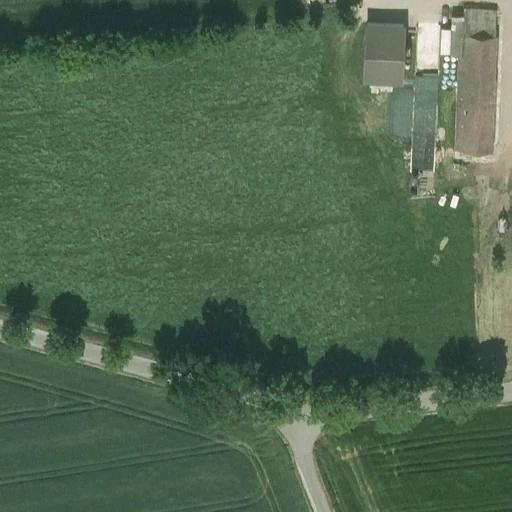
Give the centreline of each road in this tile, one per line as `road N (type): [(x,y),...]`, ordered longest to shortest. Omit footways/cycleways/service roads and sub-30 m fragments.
road 1 (unclassified): [(285,411),(0,330)]
road 2 (unclassified): [(511,389),(285,411)]
